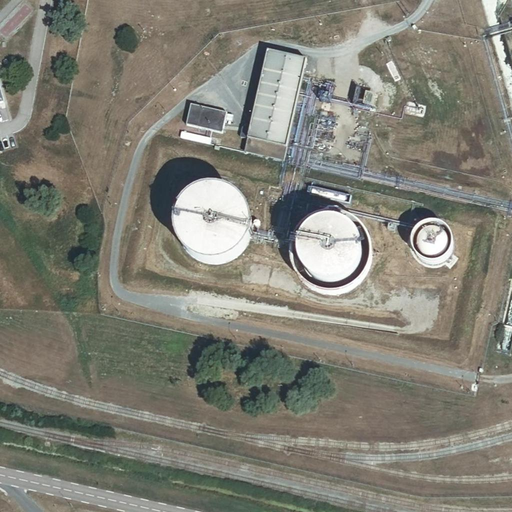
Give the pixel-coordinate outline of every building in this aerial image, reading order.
[(279,164),(303,64),(267,55),(250,129),(242,127),(240,137),(247,139),(243,155),(279,164)] [(226,113),(190,105),(186,125),(222,133),(226,113)] [(352,197),(311,188),(310,196),(350,204),(352,197)] [(247,244),(248,240),(249,235),(249,231),(249,226),(248,221),(247,217),(245,213),(242,209),(239,205),(236,202),(232,199),(228,197),(224,195),(219,194),(215,193),(210,193),(205,193),(201,195),(196,196),(192,198),(188,201),(185,204),(182,208),(179,212),(177,216),(176,221),(175,225),(175,230),(175,235),(176,239),(177,244),(179,248),(181,252),(184,256),(188,259),(192,262),(196,264),(200,266),(205,267),(209,268),(214,268),(219,267),(223,266),(228,264),(232,262),(236,259),(239,256),(242,253),(245,249),(247,244)] [(367,268),(368,263),(369,258),(369,253),(368,248),(366,244),(364,239),(361,235),(358,231),(355,227),(351,224),(346,222),(342,220),(337,219),(332,218),(327,218),(322,219),(317,220),(313,222),(308,224),(304,227),(301,230),(297,234),(295,238),(292,243),(291,248),(290,252),(289,257),(290,262),(291,267),(292,272),(294,276),(297,281),(300,285),(304,288),(308,291),(312,293),(316,295),(321,297),(326,297),(331,297),(336,297),(341,296),(346,294),(350,291),(354,289),(358,285),(361,281),(364,277),(366,273),(367,268)] [(447,251),(447,249),(447,247),(447,245),(447,243),(446,241),(445,239),(444,237),(443,236),(441,234),(440,233),(438,232),(436,231),(434,231),(432,231),(430,231),(428,231),(426,231),(424,232),(422,233),(421,234),(419,235),(418,237),(417,239),(416,241),(415,243),(415,244),(415,247),(415,249),(415,251),(416,253),(417,254),(418,256),(419,258),(420,259),(422,260),(424,261),(426,262),(428,263),(430,263),(432,263),(434,263),(436,262),(438,261),(439,260),(441,259),(443,258),(444,256),(445,255),(446,253),(447,251)]
